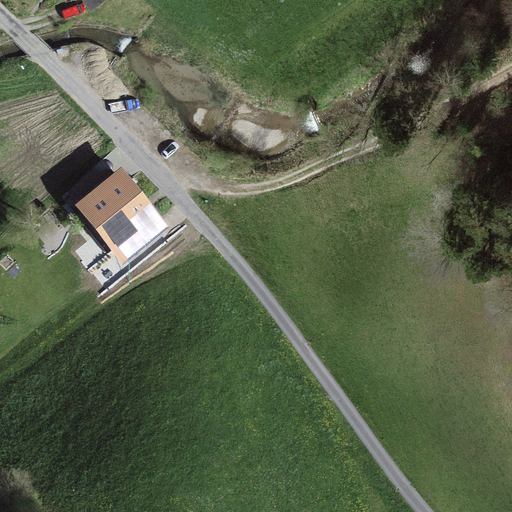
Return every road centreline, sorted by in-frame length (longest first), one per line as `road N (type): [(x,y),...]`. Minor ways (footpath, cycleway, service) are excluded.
road 1 (unclassified): [(0,13),(228,250),(428,511)]
road 2 (track): [(163,179),(200,196),(243,197),(511,83)]
